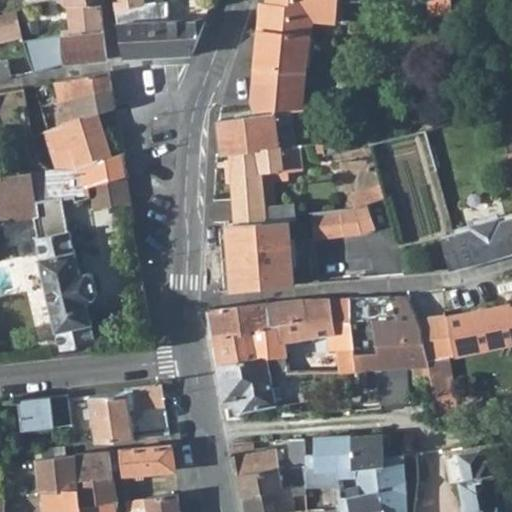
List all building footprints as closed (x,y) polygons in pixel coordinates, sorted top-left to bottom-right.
[(58,0),(67,7),(70,33),(103,29),(101,4),(100,0),(58,0)] [(113,0),(115,11),(145,5),(143,0),(113,0)] [(267,0),(267,4),(261,3),(258,30),(255,68),(306,71),(312,20),(336,23),(338,3),(338,0),(267,0)] [(453,14),(450,0),(427,0),(429,17),(453,14)] [(156,3),(145,5),(115,11),(125,59),(193,55),(206,19),(170,21),(168,1),(156,3)] [(0,42),(23,37),(17,10),(0,13),(0,42)] [(108,59),(103,29),(70,33),(53,35),(58,65),(65,64),(108,59)] [(0,62),(0,79),(25,74),(20,58),(0,62)] [(255,68),(252,102),(256,111),(273,109),(291,108),(302,108),(306,71),(255,68)] [(55,82),(59,101),(112,89),(109,71),(55,82)] [(34,86),(37,95),(47,93),(44,84),(34,86)] [(116,107),(112,89),(59,101),(52,103),(56,127),(98,113),(116,107)] [(230,153),(296,145),(291,110),(291,108),(273,109),(273,113),(217,120),(221,154),(230,153)] [(98,113),(56,127),(47,130),(52,151),(60,150),(68,169),(80,169),(112,157),(98,113)] [(337,150),(336,141),(325,142),(325,150),(325,153),(337,150)] [(288,218),(295,218),(295,214),(294,204),(275,205),(273,178),(290,177),(289,171),(303,169),(301,145),(296,145),(230,153),(235,220),(288,218)] [(112,157),(80,169),(86,190),(94,187),(127,175),(124,152),(112,157)] [(2,177),(0,176),(0,220),(32,217),(37,237),(35,237),(61,350),(96,343),(86,301),(94,299),(98,295),(93,274),(89,271),(80,273),(70,232),(67,230),(63,197),(37,201),(32,173),(2,177)] [(94,187),(95,210),(131,200),(127,175),(94,187)] [(384,198),(380,185),(350,194),(354,207),(384,198)] [(355,208),(310,212),(313,239),(360,234),(375,229),(367,204),(355,208)] [(469,229),(441,237),(450,271),(511,253),(511,217),(499,221),(498,217),(471,225),(471,228),(469,229)] [(288,218),(235,220),(235,223),(227,223),(233,290),(293,284),(288,218)] [(396,313),(389,295),(379,296),(379,303),(373,303),(373,318),(350,319),(348,319),(349,322),(396,321),(396,313)] [(396,321),(349,322),(352,337),(354,353),(355,371),(366,370),(376,370),(405,368),(412,368),(429,367),(428,359),(419,320),(411,303),(393,302),(390,295),(389,295),(396,313),(396,321)] [(350,296),(330,297),(334,333),(326,334),(328,351),(287,354),(285,341),(308,337),(308,321),(280,323),(281,325),(252,329),(252,333),(239,335),(239,332),(212,336),(217,365),(266,356),(285,355),(286,369),(286,372),(355,371),(354,353),(352,337),(349,322),(348,319),(350,319),(350,296)] [(379,296),(350,296),(350,319),(373,318),(373,303),(379,303),(379,296)] [(301,298),(207,309),(212,336),(239,332),(239,335),(252,333),(252,329),(281,325),(280,323),(308,321),(308,337),(316,336),(315,335),(326,334),(334,333),(330,297),(301,298)] [(509,305),(445,317),(451,355),(511,342),(511,307),(510,308),(509,305)] [(451,355),(445,317),(419,320),(428,359),(449,355),(451,355)] [(285,355),(266,356),(268,371),(286,369),(285,355)] [(438,420),(460,416),(449,355),(428,359),(429,367),(430,373),(438,420)] [(268,371),(266,356),(217,365),(224,400),(240,397),(242,409),(274,403),(268,371)] [(429,367),(412,368),(413,375),(430,373),(429,367)] [(380,404),(381,404),(408,401),(405,368),(376,370),(378,386),(380,404)] [(366,370),(368,387),(378,386),(376,370),(366,370)] [(132,387),(136,410),(164,406),(162,383),(132,387)] [(90,396),(98,442),(134,438),(126,391),(90,396)] [(460,395),(464,415),(486,411),(482,391),(460,395)] [(67,394),(35,398),(35,402),(68,398),(67,394)] [(242,409),(240,397),(224,400),(225,407),(236,405),(237,410),(242,409)] [(68,398),(35,402),(35,398),(17,400),(21,430),(71,424),(68,398)] [(73,434),(74,444),(88,443),(87,432),(73,434)] [(383,433),(351,435),(353,468),(359,467),(377,465),(384,465),(384,455),(397,454),(397,450),(391,450),(385,450),(384,445),(390,442),(390,432),(383,433)] [(315,437),(316,469),(336,468),(353,468),(351,435),(315,437)] [(299,468),(299,480),(305,480),(305,469),(305,438),(289,438),(291,467),(299,468)] [(255,450),(254,441),(232,443),(242,495),(283,488),(278,459),(284,458),(283,448),(276,449),(276,447),(255,450)] [(172,444),(110,450),(113,475),(175,470),(172,444)] [(64,445),(42,447),(43,458),(65,455),(64,445)] [(461,480),(466,511),(500,511),(493,473),(491,474),(488,460),(482,460),(480,449),(458,454),(460,465),(463,479),(461,480)] [(113,475),(110,450),(88,452),(88,454),(76,456),(80,488),(83,505),(116,502),(113,475)] [(39,492),(43,492),(80,488),(76,456),(75,454),(65,455),(43,458),(35,458),(39,492)] [(407,511),(404,454),(397,454),(384,455),(384,465),(377,465),(380,490),(384,511),(407,511)] [(377,465),(359,467),(360,472),(362,485),(364,494),(380,490),(377,465)] [(316,469),(305,469),(305,480),(305,485),(305,487),(338,486),(337,477),(337,473),(336,468),(316,469)] [(242,495),(244,511),(287,511),(295,511),(292,496),(305,494),(305,487),(305,485),(299,486),(283,488),(242,495)] [(349,497),(364,494),(362,485),(348,488),(349,492),(349,497)] [(82,511),(117,511),(116,502),(83,505),(80,488),(43,492),(44,511),(82,511)] [(384,511),(380,490),(364,494),(349,497),(352,511),(384,511)] [(126,511),(180,511),(179,493),(150,497),(146,500),(126,502),(126,511)] [(352,511),(349,497),(340,497),(342,510),(342,511),(352,511)]
